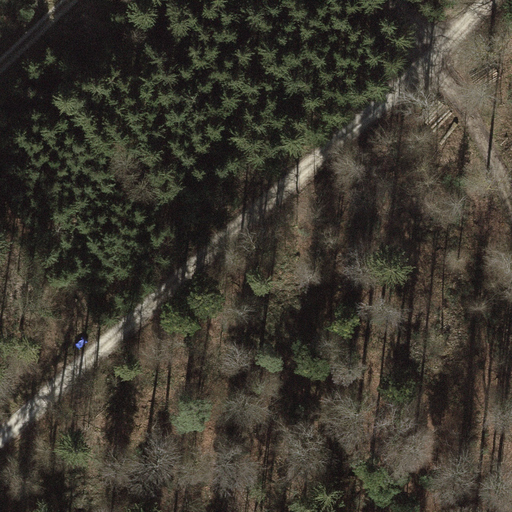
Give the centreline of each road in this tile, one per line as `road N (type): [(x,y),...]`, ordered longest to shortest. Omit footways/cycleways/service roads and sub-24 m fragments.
road 1 (track): [(0,439),(439,55),(488,0)]
road 2 (track): [(395,0),(439,55),(511,188)]
